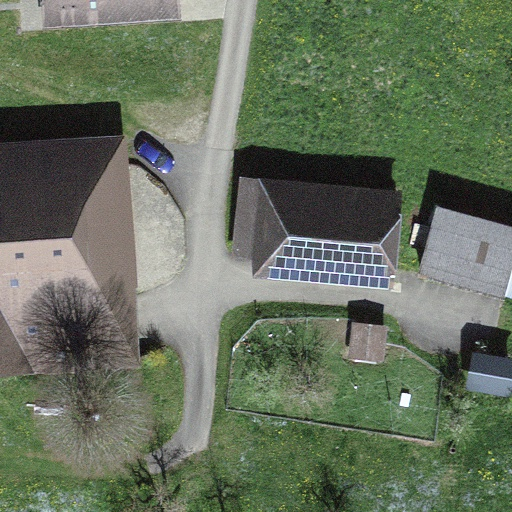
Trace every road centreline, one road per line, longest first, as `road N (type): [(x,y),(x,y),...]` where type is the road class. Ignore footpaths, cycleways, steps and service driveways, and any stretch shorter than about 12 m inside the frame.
road 1 (track): [(0,466),(148,464),(188,439),(198,380),(195,305),(269,294),(381,305),(482,327)]
road 2 (unclassified): [(242,0),(207,181),(195,305)]
